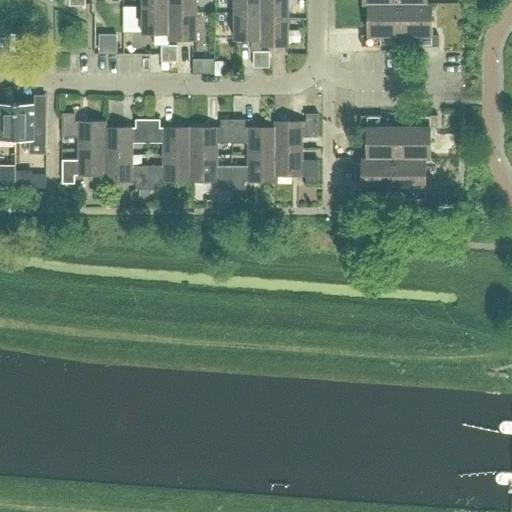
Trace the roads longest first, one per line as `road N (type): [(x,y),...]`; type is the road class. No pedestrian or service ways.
road 1 (residential): [(317,65),(290,84),(59,84),(0,64)]
road 2 (residential): [(326,69),(326,210)]
